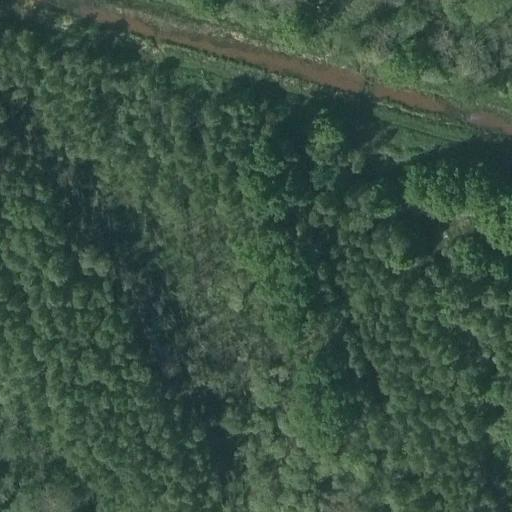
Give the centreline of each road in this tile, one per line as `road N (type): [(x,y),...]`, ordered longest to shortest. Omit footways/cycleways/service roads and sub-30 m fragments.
road 1 (track): [(511,154),(0,16)]
road 2 (track): [(137,0),(511,102)]
